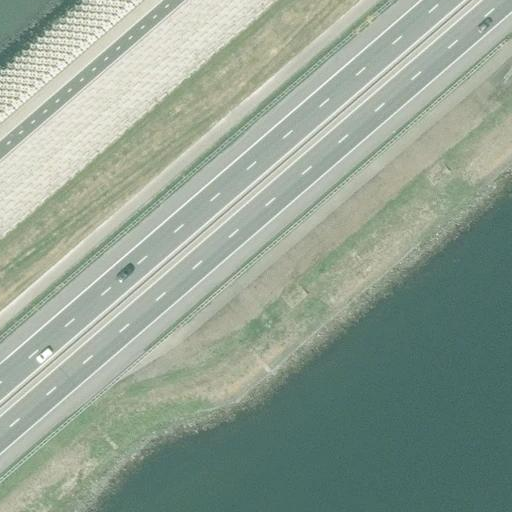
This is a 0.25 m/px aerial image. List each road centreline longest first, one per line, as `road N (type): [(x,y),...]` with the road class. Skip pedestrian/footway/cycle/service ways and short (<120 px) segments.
road 1 (motorway): [(0,437),(506,0)]
road 2 (motorway): [(444,0),(0,383)]
